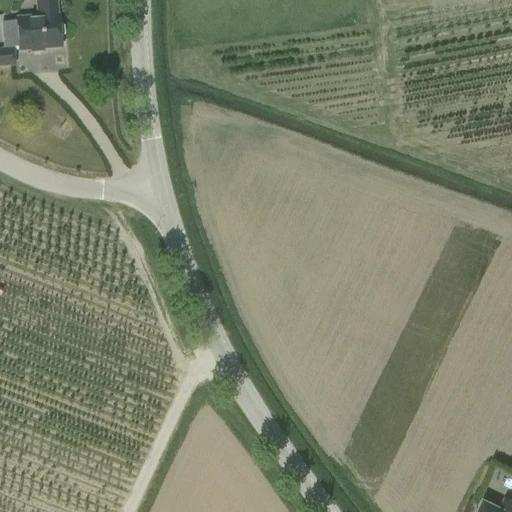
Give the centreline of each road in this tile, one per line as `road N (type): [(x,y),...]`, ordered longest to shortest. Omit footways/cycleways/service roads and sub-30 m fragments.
road 1 (tertiary): [(328,511),(214,340),(154,185)]
road 2 (unknown): [(124,511),(214,340)]
road 3 (tertiary): [(154,185),(137,0)]
road 4 (unclassified): [(154,185),(105,191),(0,161)]
